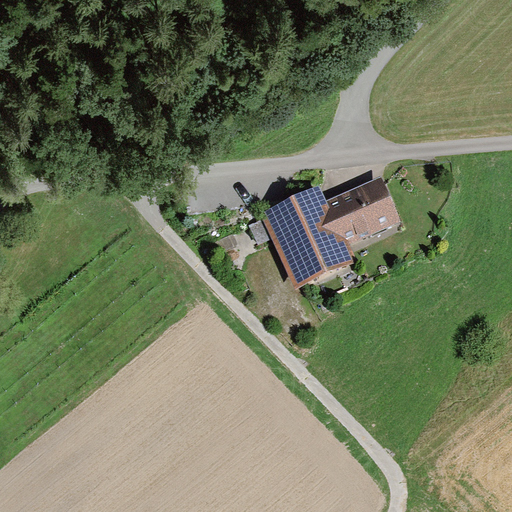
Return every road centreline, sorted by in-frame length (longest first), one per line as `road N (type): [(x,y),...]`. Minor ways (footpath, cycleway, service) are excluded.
road 1 (unclassified): [(0,183),(511,144)]
road 2 (track): [(400,511),(399,488),(384,464),(165,230),(133,177)]
road 3 (track): [(435,0),(364,70),(352,107),(350,158)]
